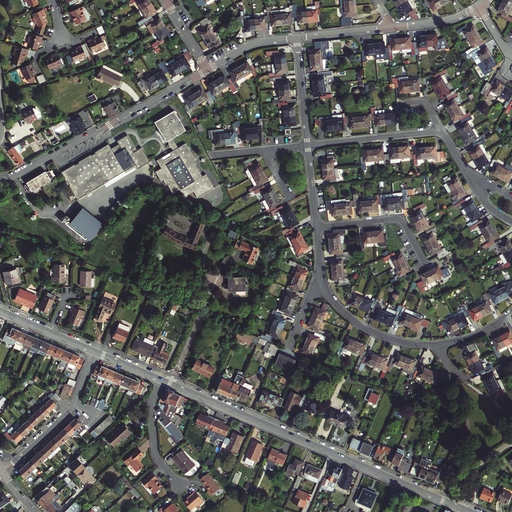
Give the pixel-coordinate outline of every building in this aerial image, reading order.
[(136,0),(142,8),(151,2),(149,0),(129,0),(131,3),(136,0)] [(307,6),(307,10),(308,21),(318,20),(317,14),(321,14),(320,8),(320,0),(316,1),(316,5),(307,6)] [(410,0),(409,0),(408,1),(399,7),(404,15),(409,12),(413,19),(420,18),(416,11),(417,11),(410,0)] [(428,0),(426,2),(429,7),(432,5),(435,10),(443,6),(440,0),(428,0)] [(140,25),(145,21),(153,17),(151,14),(156,11),(151,2),(142,8),(146,16),(138,21),(140,25)] [(511,8),(511,6),(503,2),(498,10),(504,13),(502,16),(510,21),(511,18),(511,17),(508,15),(511,8)] [(287,7),(285,8),(281,9),(281,13),(282,24),(292,23),(291,17),(294,16),(293,4),(290,5),(290,6),(287,7)] [(298,11),(297,4),(293,4),(294,16),(298,16),(299,22),(308,21),(307,10),(298,11)] [(357,15),(357,5),(342,6),(343,26),(352,25),(352,15),(357,15)] [(72,17),(73,16),(77,24),(87,19),(84,11),(86,10),(84,6),(70,12),(72,17)] [(271,10),(271,6),(267,6),(268,15),(268,19),(272,19),(272,25),(282,24),(281,13),(272,13),(271,10)] [(34,17),(33,17),(35,23),(37,23),(38,26),(36,32),(42,34),(46,23),(48,22),(46,17),(44,14),(46,13),(44,9),(33,14),(34,17)] [(246,30),(256,29),(255,18),(251,18),(245,19),(245,15),(245,14),(241,14),(242,24),(246,24),(246,30)] [(264,17),(255,18),(256,29),(266,28),(265,22),(269,22),(268,19),(268,15),(264,15),(264,17)] [(155,19),(153,17),(145,21),(147,24),(152,33),(156,31),(165,25),(160,16),(155,19)] [(199,30),(204,38),(214,32),(209,24),(213,22),(211,19),(208,20),(206,17),(200,20),(204,27),(199,30)] [(170,33),(165,25),(156,31),(160,39),(159,39),(152,43),(154,47),(164,41),(167,39),(165,36),(170,33)] [(470,39),(479,33),(474,25),(469,28),(467,25),(458,30),(460,33),(465,31),(470,39)] [(219,40),(214,32),(204,38),(209,46),(214,43),(216,46),(222,43),(220,40),(219,40)] [(27,42),(29,43),(28,46),(37,49),(39,44),(40,40),(43,41),(44,37),(32,33),(31,36),(29,36),(27,42)] [(484,42),(479,33),(470,39),(475,47),(468,51),(469,54),(481,48),(479,45),(484,42)] [(427,35),(429,46),(436,45),(436,49),(440,49),(440,50),(441,50),(441,49),(450,48),(444,38),(441,39),(438,40),(437,34),(427,35)] [(418,42),(415,42),(417,55),(420,54),(420,51),(429,50),(429,46),(427,35),(418,36),(418,42)] [(96,50),(97,52),(103,50),(102,48),(106,46),(103,41),(106,40),(104,36),(96,39),(93,40),(92,39),(88,41),(93,52),(96,50)] [(413,55),(416,55),(415,42),(412,42),(411,37),(401,38),(402,49),(412,48),(412,51),(413,55)] [(393,50),(402,49),(401,38),(392,39),(392,45),(389,45),(389,47),(390,59),(394,59),(393,50)] [(386,59),(390,59),(389,47),(385,48),(385,42),(375,43),(376,54),(386,53),(386,59)] [(367,55),(376,54),(375,43),(365,44),(366,50),(363,50),(363,54),(364,60),(367,60),(367,55)] [(91,56),(85,44),(83,45),(88,57),(91,56)] [(75,61),(80,60),(88,57),(83,45),(78,47),(79,48),(76,50),(71,52),(75,61)] [(310,50),(311,60),(322,58),(321,49),(327,49),(326,45),(316,46),(316,49),(310,50)] [(29,50),(16,46),(13,55),(14,56),(13,59),(12,63),(19,65),(21,61),(22,62),(23,62),(25,57),(26,53),(28,54),(29,50)] [(482,50),(481,48),(469,54),(471,57),(478,53),(483,61),(492,56),(488,47),(482,50)] [(274,54),(276,63),(287,62),(285,52),(280,53),(279,49),(266,51),(267,55),(273,55),(273,54),(274,54)] [(184,55),(176,60),(182,70),(190,65),(187,60),(193,56),(189,51),(183,54),(184,55)] [(53,57),(50,58),(46,60),(50,69),(55,67),(56,69),(62,66),(62,64),(63,64),(58,52),(52,55),(53,57)] [(498,64),(492,56),(483,61),(488,70),(487,70),(489,73),(494,70),(492,67),(498,64)] [(165,60),(161,62),(167,72),(170,70),(173,75),(182,70),(176,60),(174,58),(166,63),(165,60)] [(323,68),(322,58),(311,60),(312,69),(318,69),(318,72),(330,71),(330,67),(327,67),(323,68)] [(244,75),(246,78),(253,74),(255,76),(257,76),(256,69),(254,65),(253,64),(250,65),(247,60),(239,65),(244,75)] [(164,73),(167,72),(161,62),(158,64),(162,69),(154,74),(159,83),(167,78),(164,73)] [(269,72),(270,77),(282,75),(282,72),(288,71),(287,62),(276,63),(272,63),(273,72),(269,72)] [(23,70),(22,70),(25,76),(26,75),(28,80),(28,79),(30,83),(38,80),(36,76),(37,75),(35,71),(33,68),(35,67),(33,63),(22,68),(23,70)] [(233,75),(230,77),(236,87),(239,85),(238,83),(236,80),(244,75),(239,65),(230,70),(233,75)] [(104,66),(103,68),(121,76),(122,74),(104,66)] [(100,67),(96,78),(101,80),(102,79),(113,84),(114,83),(118,84),(121,76),(103,68),(100,67)] [(436,90),(446,84),(449,83),(444,75),(446,74),(444,70),(435,75),(437,79),(431,82),(436,90)] [(330,75),(330,71),(318,72),(319,75),(313,76),(314,86),(325,85),(324,75),(330,75)] [(151,88),(159,83),(154,74),(146,79),(145,78),(138,82),(142,90),(143,90),(146,88),(145,86),(148,83),(150,86),(151,88)] [(211,89),(208,90),(213,99),(216,97),(214,93),(222,88),(229,84),(233,92),(237,89),(236,87),(230,77),(227,79),(224,74),(216,79),(208,84),(211,89)] [(246,78),(244,75),(236,80),(238,83),(246,78)] [(283,79),(282,75),(270,77),(270,81),(278,80),(278,89),(290,88),(288,78),(283,79)] [(411,91),(409,80),(409,76),(400,77),(400,78),(393,79),(393,82),(396,82),(397,87),(400,86),(401,92),(411,91)] [(409,80),(411,91),(420,90),(420,84),(423,84),(422,77),(419,78),(419,79),(409,80)] [(492,91),(500,96),(506,86),(498,81),(495,86),(491,84),(485,95),(488,97),(492,91)] [(485,95),(491,84),(487,82),(481,92),(485,95)] [(446,95),(448,98),(457,93),(455,90),(451,93),(446,84),(436,90),(441,98),(446,95)] [(326,94),(325,85),(314,86),(315,95),(321,95),(321,98),(331,97),(331,93),(326,94)] [(511,94),(511,89),(506,86),(500,96),(508,100),(504,107),(507,109),(511,101),(511,96),(511,94)] [(202,87),(193,92),(199,102),(206,97),(210,104),(214,101),(213,99),(208,90),(205,92),(202,87)] [(291,98),(290,88),(278,89),(279,98),(273,99),(273,103),(278,102),(285,102),(285,98),(291,98)] [(191,106),(199,102),(193,92),(185,97),(188,102),(185,104),(188,110),(192,108),(191,106)] [(461,100),(457,93),(448,98),(450,101),(445,104),(450,113),(459,107),(456,103),(461,100)] [(104,106),(110,116),(110,117),(120,112),(120,111),(114,101),(113,102),(110,96),(103,100),(106,105),(104,106)] [(17,103),(20,109),(27,106),(24,100),(17,103)] [(285,102),(278,102),(279,106),(283,106),(284,115),(295,114),(294,104),(288,105),(288,101),(285,102)] [(29,110),(28,107),(22,110),(21,111),(25,119),(26,118),(29,122),(41,116),(35,106),(29,110)] [(467,114),(462,106),(459,107),(450,113),(454,121),(460,118),(461,121),(471,115),(469,112),(467,114)] [(395,112),(386,113),(387,125),(397,124),(396,118),(399,117),(398,107),(395,107),(395,112)] [(163,157),(162,155),(156,158),(161,166),(155,170),(161,179),(163,178),(166,184),(167,183),(172,192),(179,188),(184,196),(194,191),(195,190),(191,185),(195,183),(196,185),(206,180),(210,179),(206,172),(202,175),(194,160),(196,159),(186,141),(178,146),(172,136),(186,128),(174,109),(154,121),(166,140),(167,139),(173,148),(169,151),(170,153),(171,154),(164,159),(163,157)] [(343,118),(333,119),(335,130),(344,129),(344,123),(347,123),(346,116),(346,113),(342,113),(342,114),(343,118)] [(369,115),(360,116),(361,127),(370,126),(370,120),(373,120),(372,113),(369,114),(369,115)] [(296,124),(295,114),(284,115),(285,125),(280,125),(280,129),(285,128),(290,128),(290,124),(296,124)] [(83,119),(81,115),(71,121),(74,126),(72,127),(76,135),(86,130),(84,126),(86,125),(84,121),(83,122),(82,120),(83,119)] [(458,127),(463,135),(475,128),(470,120),(473,119),(471,115),(461,121),(463,124),(458,127)] [(350,116),(346,116),(347,123),(350,122),(351,128),(361,127),(360,116),(350,117),(350,116)] [(260,126),(250,127),(252,138),(261,137),(261,131),(264,130),(263,118),(259,118),(260,126)] [(325,131),(335,130),(333,119),(324,120),(324,118),(321,119),(316,119),(316,126),(324,125),(325,131)] [(238,136),(238,133),(237,126),(237,122),(233,123),(234,131),(224,132),(225,143),(235,142),(234,136),(238,136)] [(242,138),(252,138),(250,127),(241,128),(241,126),(237,126),(238,133),(241,133),(242,138)] [(216,144),(225,143),(224,132),(224,128),(209,129),(209,135),(211,135),(212,138),(215,138),(216,144)] [(475,128),(463,135),(468,144),(473,141),(474,144),(484,138),(485,138),(484,134),(480,137),(475,128)] [(107,177),(108,179),(124,169),(125,170),(134,164),(136,168),(138,167),(150,160),(142,146),(137,149),(134,151),(132,147),(135,145),(127,133),(117,140),(118,143),(121,147),(114,152),(111,147),(108,143),(94,151),(95,152),(91,154),(91,153),(78,161),(79,162),(75,164),(74,163),(61,171),(66,180),(67,179),(69,183),(68,184),(73,192),(68,194),(70,198),(71,199),(76,196),(77,197),(86,192),(86,191),(89,188),(90,189),(104,181),(103,180),(107,177)] [(486,142),(484,138),(474,144),(473,145),(475,148),(469,151),(474,159),(487,152),(482,144),(486,142)] [(16,151),(11,154),(18,164),(24,161),(18,153),(20,151),(17,146),(19,145),(20,146),(24,143),(23,140),(20,142),(13,146),(16,151)] [(118,143),(111,147),(114,152),(121,147),(118,143)] [(410,158),(414,158),(414,154),(413,151),(410,151),(409,145),(400,146),(401,157),(410,156),(410,158)] [(391,158),(401,157),(400,146),(390,147),(390,153),(387,154),(388,160),(392,160),(391,158)] [(436,146),(426,147),(427,158),(435,157),(437,157),(437,161),(445,160),(444,151),(437,152),(436,146)] [(417,154),(414,154),(414,158),(415,164),(419,164),(418,159),(427,158),(426,147),(417,148),(417,154)] [(388,166),(388,160),(387,154),(384,154),(383,148),(373,149),(375,160),(379,160),(380,162),(384,162),(385,167),(387,167),(388,166)] [(366,165),(375,164),(375,160),(373,149),(364,150),(364,156),(361,156),(362,166),(362,170),(367,169),(366,165)] [(492,160),(487,152),(474,159),(479,168),(484,165),(486,168),(490,166),(493,161),(492,160)] [(323,169),(334,168),(333,159),(335,159),(334,155),(328,155),(328,159),(322,160),(323,169)] [(491,172),(499,177),(505,168),(496,163),(497,162),(494,160),(493,161),(490,166),(494,167),(491,172)] [(249,177),(250,177),(253,175),(263,170),(258,161),(253,164),(251,161),(246,164),(247,168),(249,167),(249,168),(247,169),(246,171),(249,177)] [(339,177),(338,168),(334,168),(323,169),(324,179),(330,178),(330,182),(339,181),(339,177)] [(510,177),(511,178),(511,172),(505,168),(499,177),(507,182),(510,177)] [(29,191),(31,190),(31,191),(50,179),(50,178),(53,176),(49,170),(46,172),(45,170),(26,182),(27,183),(25,185),(29,191)] [(252,187),(254,190),(264,184),(262,181),(268,179),(263,170),(253,175),(258,184),(254,185),(252,187)] [(444,185),(449,193),(453,191),(462,185),(457,177),(452,180),(450,177),(445,180),(447,184),(444,185)] [(195,190),(194,191),(197,196),(214,186),(210,179),(206,180),(196,185),(195,183),(191,185),(195,190)] [(266,187),(264,184),(254,190),(255,193),(261,190),(266,198),(275,193),(271,185),(266,187)] [(460,202),(464,200),(462,197),(467,194),(462,185),(453,191),(457,199),(453,202),(455,205),(460,202)] [(403,192),(393,193),(395,209),(404,208),(404,202),(407,201),(407,196),(407,195),(408,195),(408,189),(403,190),(403,192)] [(280,202),(275,193),(266,198),(270,207),(267,209),(263,210),(265,214),(271,211),(277,208),(275,205),(280,202)] [(384,194),(380,195),(381,204),(384,204),(385,210),(395,209),(393,193),(384,194)] [(354,200),(355,207),(358,206),(359,212),(369,211),(367,200),(358,201),(357,194),(353,194),(354,200)] [(377,199),(367,200),(369,211),(378,210),(378,204),(381,204),(380,195),(376,195),(377,199)] [(342,214),(341,203),(341,199),(326,201),(327,209),(332,209),(333,215),(342,214)] [(463,205),(468,213),(477,207),(472,199),(467,202),(465,199),(464,200),(460,202),(455,205),(454,206),(456,209),(463,205)] [(341,203),(342,214),(352,213),(351,207),(355,207),(354,200),(350,200),(351,202),(341,203)] [(109,220),(123,206),(119,202),(105,216),(109,220)] [(410,214),(415,223),(425,217),(420,209),(426,206),(424,203),(414,208),(416,211),(410,214)] [(282,205),(277,208),(271,211),(273,214),(279,210),(284,219),(294,214),(289,205),(284,208),(282,205)] [(143,210),(151,215),(153,211),(145,207),(143,210)] [(482,216),(477,207),(468,213),(472,221),(467,224),(469,227),(479,222),(477,219),(482,216)] [(61,218),(60,221),(86,240),(100,222),(82,208),(72,220),(65,215),(62,216),(61,218)] [(298,222),(294,214),(284,219),(288,227),(281,231),(283,234),(285,233),(291,230),(295,228),(293,225),(298,222)] [(139,216),(137,220),(146,225),(148,221),(139,216)] [(429,226),(425,217),(415,223),(419,231),(425,229),(426,232),(435,227),(434,223),(429,226)] [(482,220),(479,222),(469,227),(471,231),(480,226),(484,234),(494,228),(489,220),(484,223),(482,220)] [(205,224),(198,221),(194,229),(201,231),(201,232),(205,224)] [(134,225),(132,229),(140,234),(142,230),(134,225)] [(163,232),(173,240),(193,249),(199,235),(193,232),(189,240),(177,234),(167,227),(163,232)] [(437,230),(435,227),(426,232),(428,235),(422,237),(427,246),(437,241),(432,232),(437,230)] [(328,234),(329,244),(340,242),(340,233),(346,233),(346,228),(334,230),(334,233),(328,234)] [(499,237),(494,228),(484,234),(489,242),(483,246),(485,249),(488,247),(495,243),(494,240),(499,237)] [(293,233),(291,230),(285,233),(287,236),(286,237),(291,245),(293,244),(303,239),(298,230),(293,233)] [(383,230),(373,231),(374,242),(381,241),(381,244),(384,244),(384,246),(388,246),(387,242),(387,235),(383,236),(383,230)] [(367,246),(374,245),(374,242),(373,231),(363,232),(364,237),(360,238),(360,241),(361,248),(362,254),(366,253),(365,248),(365,244),(367,244),(367,246)] [(303,239),(293,244),(298,252),(296,253),(298,256),(304,253),(302,250),(307,247),(303,239)] [(503,253),(511,248),(511,246),(508,239),(503,242),(501,239),(495,243),(488,247),(490,250),(499,245),(503,253)] [(259,249),(241,241),(238,248),(245,252),(242,260),(252,265),(259,249)] [(441,249),(437,241),(427,246),(431,255),(437,252),(438,255),(444,252),(442,249),(441,249)] [(336,253),(337,256),(348,255),(348,251),(343,252),(341,252),(341,250),(340,242),(329,244),(330,253),(336,253)] [(511,248),(503,253),(500,256),(504,264),(502,265),(504,269),(511,263),(511,248)] [(392,267),(394,267),(396,266),(406,261),(401,252),(396,255),(394,252),(393,253),(383,258),(385,261),(389,259),(389,261),(392,267)] [(331,260),(332,270),(343,269),(342,259),(349,259),(348,255),(337,256),(337,259),(331,260)] [(297,267),(293,275),(304,279),(307,270),(302,268),(303,265),(290,259),(288,263),(297,267)] [(406,261),(396,266),(400,274),(399,275),(401,279),(407,276),(405,272),(410,270),(406,261)] [(65,264),(54,263),(54,276),(51,276),(51,281),(63,282),(64,277),(65,264)] [(430,270),(435,280),(443,276),(444,277),(450,273),(447,267),(441,271),(438,265),(430,270)] [(19,280),(17,268),(4,271),(7,283),(19,280)] [(343,269),(332,270),(333,279),(339,279),(339,282),(339,284),(340,284),(346,284),(346,283),(349,283),(349,281),(349,277),(345,278),(344,278),(344,276),(343,269)] [(94,286),(95,270),(80,270),(80,279),(81,279),(81,286),(94,286)] [(429,289),(437,284),(435,280),(430,270),(421,274),(424,280),(417,283),(421,291),(424,289),(425,291),(429,289)] [(300,288),(304,279),(293,275),(290,284),(288,283),(287,287),(293,289),(294,286),(300,288)] [(246,276),(229,277),(229,290),(247,289),(247,284),(248,284),(248,282),(247,282),(246,276)] [(507,285),(499,289),(504,299),(511,294),(511,293),(510,289),(511,288),(511,279),(509,281),(506,283),(507,285)] [(350,304),(359,307),(363,297),(355,294),(358,286),(354,285),(349,297),(352,298),(350,304)] [(292,293),(293,289),(287,287),(285,290),(287,291),(283,300),(294,304),(297,295),(292,293)] [(25,304),(32,307),(37,295),(20,288),(19,289),(14,299),(25,304)] [(495,303),(504,299),(499,289),(491,293),(490,292),(486,294),(489,300),(493,298),(495,303)] [(51,308),(56,295),(47,291),(40,309),(48,312),(50,307),(51,308)] [(492,304),(489,300),(486,294),(483,296),(486,302),(478,306),(483,316),(491,311),(489,306),(492,304)] [(101,320),(104,311),(105,309),(107,310),(106,312),(111,314),(112,309),(113,310),(114,308),(113,308),(115,303),(103,297),(94,317),(101,320)] [(372,301),(363,297),(359,307),(368,311),(370,306),(373,307),(376,301),(372,300),(372,301)] [(377,299),(376,301),(373,307),(372,311),(375,312),(373,318),(382,321),(387,308),(379,304),(380,301),(377,299)] [(290,313),(294,304),(283,300),(280,308),(278,308),(277,311),(281,313),(283,314),(284,311),(290,313)] [(316,307),(312,316),(322,320),(326,312),(327,312),(330,305),(324,302),(321,309),(316,307)] [(474,320),(483,316),(478,306),(469,310),(466,304),(463,306),(468,316),(471,315),(474,320)] [(396,311),(388,307),(387,308),(382,321),(391,325),(393,320),(396,321),(399,315),(403,306),(399,305),(396,311)] [(85,312),(72,306),(70,311),(72,312),(68,322),(77,326),(82,315),(83,315),(85,312)] [(406,308),(403,306),(399,315),(402,317),(400,322),(409,326),(413,316),(415,312),(406,308)] [(465,318),(468,316),(463,306),(460,308),(461,311),(463,314),(454,318),(459,328),(468,323),(465,318)] [(280,316),(281,313),(277,311),(275,310),(273,314),(275,315),(271,323),(281,327),(285,318),(280,316)] [(312,330),(316,332),(322,334),(324,335),(326,332),(320,329),(318,329),(322,320),(312,316),(308,325),(314,327),(312,330)] [(413,316),(409,326),(418,330),(420,324),(423,326),(426,320),(422,318),(422,319),(413,316)] [(451,332),(459,328),(454,318),(446,322),(445,321),(442,323),(445,329),(448,327),(451,332)] [(278,337),(281,327),(271,323),(268,332),(266,332),(265,335),(261,334),(260,337),(267,340),(270,341),(272,334),(278,337)] [(129,328),(118,324),(112,337),(123,342),(129,328)] [(16,339),(20,330),(13,327),(12,329),(8,327),(4,336),(8,338),(9,336),(16,339)] [(247,332),(239,328),(236,335),(251,342),(254,335),(247,332)] [(22,346),(28,334),(20,330),(16,339),(15,343),(22,346)] [(511,335),(510,331),(501,335),(506,345),(511,342),(511,335)] [(309,333),(305,342),(315,346),(319,337),(320,338),(322,334),(316,332),(314,335),(309,333)] [(30,349),(35,337),(28,334),(22,346),(30,349)] [(498,349),(506,345),(501,335),(492,340),(495,345),(492,347),(495,352),(497,357),(501,355),(498,349)] [(39,349),(43,340),(35,337),(30,349),(37,353),(38,351),(39,349)] [(260,337),(258,341),(265,344),(263,350),(270,353),(274,344),(266,341),(267,340),(260,337)] [(348,349),(352,351),(356,340),(347,337),(345,342),(342,341),(341,342),(337,353),(340,355),(341,352),(343,352),(343,351),(345,351),(347,351),(348,349)] [(148,355),(152,346),(136,339),(131,350),(140,353),(140,352),(148,355)] [(47,352),(50,343),(43,340),(39,349),(47,352)] [(358,361),(361,363),(364,356),(366,351),(363,350),(365,344),(356,340),(352,351),(361,354),(358,361)] [(148,355),(148,356),(164,363),(168,354),(163,352),(166,344),(160,341),(157,347),(153,345),(152,346),(148,355)] [(312,355),(315,346),(305,342),(301,351),(307,353),(306,356),(312,359),(313,355),(312,355)] [(54,355),(58,346),(50,343),(47,352),(46,354),(45,355),(48,356),(50,353),(54,355)] [(58,346),(54,355),(62,358),(65,350),(58,346)] [(465,356),(469,365),(479,360),(475,351),(476,351),(475,347),(469,350),(470,353),(465,356)] [(69,361),(73,353),(65,350),(62,358),(69,361)] [(279,352),(275,364),(291,371),(296,359),(279,352)] [(366,362),(374,366),(379,355),(370,352),(367,357),(364,356),(361,363),(359,369),(362,370),(366,362)] [(68,363),(67,365),(75,369),(76,367),(80,369),(84,359),(80,357),(80,356),(73,353),(69,361),(68,363)] [(394,363),(403,367),(407,357),(398,353),(396,358),(393,357),(389,366),(392,368),(394,363)] [(388,359),(379,355),(374,366),(383,369),(382,371),(386,372),(389,366),(385,365),(388,359)] [(412,378),(413,376),(416,370),(417,367),(414,366),(416,360),(407,357),(403,367),(411,371),(409,376),(409,377),(412,378)] [(209,377),(214,368),(197,359),(192,368),(209,377)] [(481,364),(479,360),(469,365),(474,373),(479,371),(481,374),(486,371),(492,368),(490,365),(486,367),(483,368),(481,364)] [(101,366),(97,365),(93,374),(97,376),(97,377),(105,380),(106,377),(110,369),(102,365),(101,366)] [(417,376),(426,380),(430,369),(421,365),(419,371),(416,370),(413,376),(417,377),(417,376)] [(494,372),(492,368),(486,371),(488,374),(482,377),(487,386),(497,381),(492,372),(494,372)] [(117,372),(110,369),(106,377),(114,380),(117,372)] [(439,373),(430,369),(426,380),(435,383),(434,385),(438,386),(440,380),(437,379),(439,373)] [(232,383),(233,383),(227,396),(233,398),(235,394),(239,384),(244,374),(238,371),(234,380),(234,381),(233,380),(232,381),(232,383)] [(125,375),(117,372),(114,380),(121,384),(125,375)] [(125,375),(121,384),(129,387),(132,378),(125,375)] [(227,396),(233,383),(232,383),(232,381),(222,377),(219,382),(216,381),(213,389),(216,390),(216,391),(227,396)] [(140,381),(132,378),(129,387),(136,390),(135,392),(140,394),(140,393),(143,394),(146,387),(143,386),(144,385),(139,383),(140,381)] [(501,389),(497,381),(487,386),(491,395),(496,392),(498,396),(504,393),(502,389),(501,389)] [(65,384),(60,396),(65,399),(70,394),(73,387),(65,384)] [(239,384),(235,394),(238,395),(238,396),(246,399),(251,390),(241,386),(239,385),(239,384)] [(166,396),(163,395),(160,403),(159,404),(166,413),(175,393),(176,391),(169,389),(166,396)] [(281,406),(284,398),(264,390),(259,402),(264,404),(266,401),(277,405),(277,404),(281,406)] [(43,401),(45,403),(51,410),(57,404),(56,403),(58,400),(53,396),(48,391),(45,393),(48,395),(43,401)] [(300,404),(303,397),(299,395),(299,394),(292,391),(285,408),(292,411),(296,402),(300,404)] [(380,395),(372,392),(372,393),(368,400),(376,403),(380,395)] [(166,413),(171,419),(174,423),(177,415),(174,413),(174,412),(176,412),(178,406),(180,407),(181,405),(182,403),(184,397),(175,393),(166,413)] [(321,401),(305,394),(303,397),(300,404),(300,405),(304,407),(303,407),(316,413),(321,401)] [(94,406),(97,399),(92,397),(91,401),(88,400),(87,403),(94,406)] [(51,410),(45,403),(40,408),(46,415),(51,410)] [(157,410),(157,411),(162,417),(162,416),(164,418),(161,420),(173,435),(171,437),(176,443),(183,436),(171,422),(172,421),(171,419),(170,420),(160,407),(157,409),(157,410)] [(40,408),(34,414),(40,420),(46,415),(40,408)] [(336,424),(341,413),(332,409),(327,420),(336,424)] [(205,416),(205,415),(201,413),(197,423),(202,425),(201,426),(205,428),(210,430),(210,428),(215,417),(209,414),(208,416),(208,417),(205,416)] [(349,416),(341,413),(336,424),(344,428),(349,416)] [(40,420),(34,414),(28,419),(34,426),(40,420)] [(76,429),(82,424),(77,419),(76,417),(70,423),(76,429)] [(226,436),(230,425),(226,423),(225,426),(224,425),(225,421),(219,418),(215,417),(210,428),(214,430),(210,440),(215,442),(217,436),(219,437),(218,438),(224,440),(226,436)] [(28,419),(23,425),(29,431),(34,426),(28,419)] [(161,420),(159,422),(171,437),(173,435),(161,420)] [(128,425),(124,421),(117,428),(107,438),(114,445),(121,439),(123,440),(132,432),(127,426),(128,425)] [(75,434),(78,432),(76,429),(70,423),(64,428),(70,435),(73,432),(75,434)] [(29,431),(23,425),(17,430),(23,436),(29,431)] [(17,430),(13,426),(7,431),(4,435),(10,440),(13,437),(17,442),(21,438),(23,436),(17,430)] [(64,428),(59,434),(65,440),(70,435),(64,428)] [(226,436),(224,440),(223,442),(228,445),(227,448),(238,452),(244,436),(234,432),(231,439),(226,436)] [(65,440),(59,434),(53,439),(59,445),(65,440)] [(88,435),(85,439),(91,445),(96,441),(97,439),(95,438),(92,434),(90,436),(88,435)] [(350,445),(361,450),(364,442),(353,437),(350,445)] [(53,451),(59,445),(53,439),(47,444),(53,451)] [(264,444),(254,440),(245,461),(254,464),(256,460),(257,460),(264,444)] [(374,446),(364,442),(361,450),(360,451),(374,457),(377,449),(373,448),(374,446)] [(53,451),(47,444),(42,449),(48,456),(53,451)] [(374,457),(381,460),(385,452),(389,454),(390,452),(392,449),(380,444),(379,446),(377,449),(374,457)] [(59,445),(53,451),(56,453),(61,448),(59,445)] [(144,454),(138,448),(135,451),(136,451),(125,461),(129,466),(131,464),(137,471),(143,466),(138,459),(144,454)] [(288,455),(273,448),(269,458),(279,463),(278,464),(282,466),(282,464),(284,464),(288,455)] [(48,456),(42,449),(36,455),(42,461),(48,456)] [(195,466),(182,450),(181,451),(175,456),(173,457),(176,461),(177,460),(187,473),(195,466)] [(399,466),(402,460),(402,458),(404,455),(397,452),(396,455),(393,461),(392,463),(399,466)] [(36,455),(30,460),(36,466),(42,461),(36,455)] [(415,475),(425,479),(429,470),(430,468),(431,465),(432,464),(432,462),(422,458),(418,469),(415,475)] [(74,461),(68,466),(71,470),(73,468),(78,474),(85,468),(76,459),(74,461)] [(299,475),(304,462),(296,459),(294,465),(291,463),(287,472),(290,474),(291,472),(293,472),(299,475)] [(36,466),(30,460),(25,466),(31,472),(36,466)] [(399,466),(398,468),(407,472),(411,464),(406,462),(402,460),(399,466)] [(308,478),(317,482),(323,470),(309,464),(306,472),(306,473),(306,474),(306,475),(306,476),(306,477),(307,478),(308,478)] [(341,471),(343,468),(337,465),(333,474),(331,475),(329,479),(325,477),(322,483),(328,486),(327,489),(327,490),(332,493),(332,492),(336,485),(341,471)] [(354,469),(344,465),(343,468),(341,471),(345,473),(340,486),(349,489),(354,476),(351,475),(354,469)] [(31,472),(25,466),(19,471),(22,474),(19,477),(23,481),(26,479),(24,477),(31,472)] [(86,467),(85,468),(78,474),(89,487),(97,480),(86,467)] [(429,470),(425,479),(434,483),(435,480),(440,482),(443,476),(439,474),(440,471),(430,468),(429,470)] [(158,478),(154,473),(143,482),(148,487),(150,485),(156,493),(164,486),(158,479),(158,478)] [(222,487),(209,473),(202,479),(211,489),(209,490),(213,495),(222,487)] [(294,486),(298,488),(303,477),(299,475),(294,486)] [(73,480),(68,484),(73,489),(77,485),(73,480)] [(56,495),(48,485),(45,487),(37,495),(39,497),(37,499),(44,506),(49,502),(54,497),(56,495)] [(57,495),(48,485),(56,495),(57,495)] [(134,487),(132,489),(138,496),(140,494),(134,487)] [(378,494),(365,488),(360,500),(358,499),(357,501),(356,502),(357,503),(357,505),(358,506),(370,511),(378,494)] [(309,493),(300,489),(294,502),(303,506),(304,507),(306,501),(305,501),(309,493)] [(492,503),(496,494),(484,489),(480,499),(485,501),(486,500),(492,503)] [(206,500),(197,490),(192,495),(193,496),(187,502),(193,509),(198,505),(200,507),(206,500)] [(5,491),(0,494),(0,508),(11,501),(5,491)] [(511,497),(511,494),(503,491),(498,501),(509,505),(511,497)] [(49,502),(44,506),(48,511),(53,511),(57,508),(58,509),(62,506),(54,497),(49,502)] [(73,503),(63,511),(69,511),(72,510),(74,511),(77,508),(73,504),(73,503)] [(165,506),(161,509),(163,511),(179,511),(176,508),(178,507),(175,503),(170,506),(171,508),(169,510),(165,506)]
